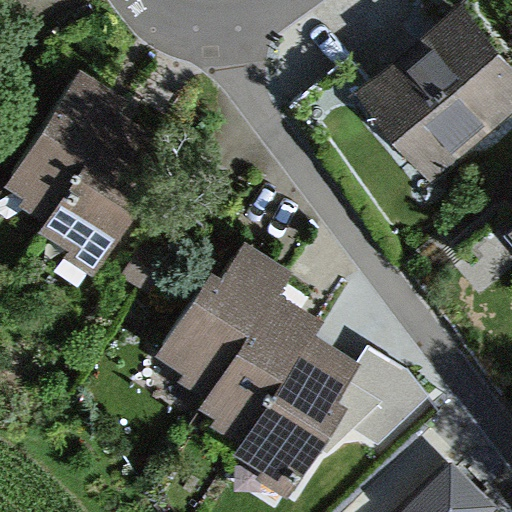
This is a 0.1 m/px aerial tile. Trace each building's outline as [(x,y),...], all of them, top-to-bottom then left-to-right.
[(511,56),(462,0),(452,0),(358,82),(433,169),(476,132),(511,101),(511,56)] [(68,246),(95,263),(180,131),(125,96),(133,84),(82,52),(7,170),(25,182),(19,191),(45,207),(40,216),(74,237),(68,246)] [(260,464),(290,483),(341,403),(352,410),(367,386),(346,373),(362,348),(317,320),(326,307),(283,280),(297,259),(243,225),(223,258),(211,251),(152,344),(181,363),(175,371),(200,387),(197,391),(218,405),(213,413),(239,430),(235,437),(265,456),(260,464)] [(147,229),(123,265),(162,291),(186,255),(147,229)] [(498,500),(455,451),(397,504),(404,511),(495,511),(491,507),(498,500)]
